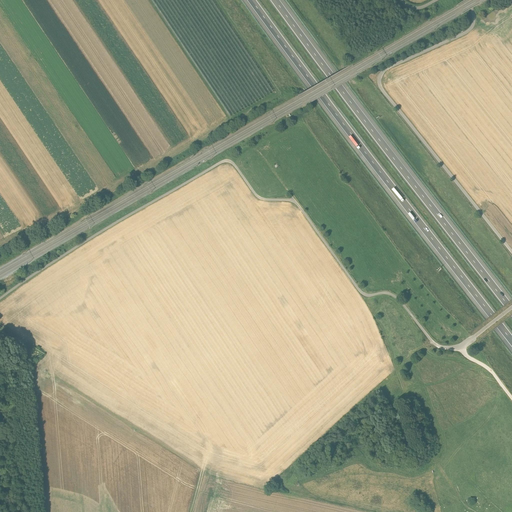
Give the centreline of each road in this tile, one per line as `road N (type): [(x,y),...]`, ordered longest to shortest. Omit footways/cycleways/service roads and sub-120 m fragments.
road 1 (motorway): [(251,0),(511,343)]
road 2 (motorway): [(511,312),(276,0)]
